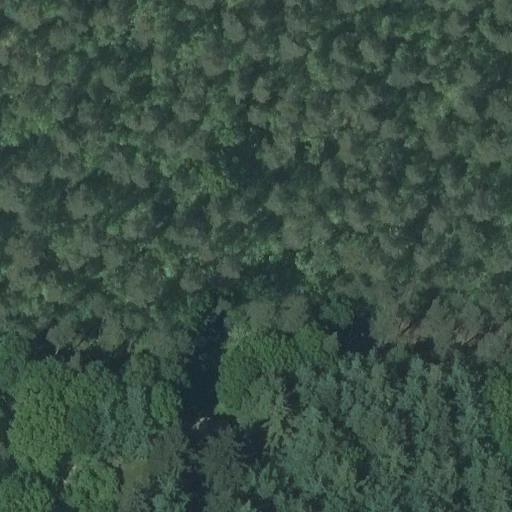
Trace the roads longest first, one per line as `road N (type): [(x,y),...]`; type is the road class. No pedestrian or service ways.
road 1 (track): [(191,0),(340,317)]
road 2 (track): [(78,511),(0,351)]
